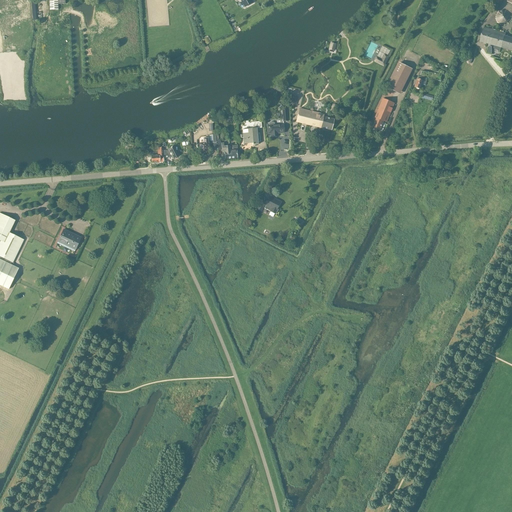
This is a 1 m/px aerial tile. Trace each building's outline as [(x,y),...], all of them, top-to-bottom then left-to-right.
[(65,4),(64,0),(49,0),(50,10),(58,10),(58,5),(65,4)] [(504,24),(505,24),(504,24),(507,22),(509,20),(510,20),(510,16),(509,13),(506,11),(502,10),(499,12),(496,15),(496,19),(498,22),(501,24),(504,24)] [(483,27),(479,41),(511,50),(511,37),(504,36),(505,33),(502,33),(503,31),(501,31),(501,32),(483,27)] [(376,56),(374,61),(384,67),(389,56),(384,54),(382,59),(376,56)] [(396,92),(408,67),(399,63),(387,87),(396,92)] [(10,85),(15,84),(13,64),(0,65),(2,86),(2,88),(3,88),(3,86),(10,85),(10,87),(10,85)] [(418,79),(418,78),(415,87),(420,89),(422,85),(423,85),(426,86),(428,78),(441,82),(442,75),(444,75),(444,72),(438,69),(438,70),(437,70),(437,71),(436,71),(436,73),(437,73),(437,74),(421,71),(420,76),(419,76),(418,79)] [(376,118),(372,127),(380,131),(384,121),(386,122),(394,103),(383,98),(375,117),(376,118)] [(299,109),(296,122),(331,130),(334,119),(323,117),(324,114),(299,109)] [(242,134),(241,135),(241,138),(243,138),(243,143),(252,142),(253,145),(258,144),(258,142),(260,142),(259,133),(257,133),(257,128),(262,128),(261,121),(254,122),(255,128),(251,129),(242,130),(242,134)] [(269,128),(267,128),(267,134),(270,134),(271,137),(278,136),(277,133),(284,133),(283,124),(274,125),(274,123),(273,122),(270,122),(269,123),(269,125),(268,126),(269,128)] [(203,154),(204,153),(208,153),(207,148),(209,148),(209,144),(211,144),(211,143),(211,141),(208,141),(208,138),(203,138),(203,143),(199,144),(197,144),(197,145),(197,146),(197,147),(197,148),(199,148),(199,154),(200,154),(201,154),(202,154),(203,154)] [(220,140),(217,140),(218,150),(222,150),(222,152),(224,151),(225,159),(232,158),(231,145),(224,146),(223,143),(221,143),(220,142),(220,140)] [(172,158),(173,159),(178,156),(175,151),(175,146),(172,147),(170,147),(171,148),(168,149),(168,150),(164,150),(164,158),(172,158)] [(153,154),(147,155),(148,157),(151,157),(152,162),(159,162),(163,161),(163,156),(162,147),(157,148),(158,155),(153,156),(153,154)] [(274,198),(270,197),(264,208),(275,214),(276,214),(278,210),(277,209),(280,202),(276,200),(274,199),(274,198)] [(0,285),(8,289),(18,268),(10,265),(11,262),(13,263),(24,240),(9,233),(15,220),(0,213),(0,285)] [(72,234),(63,229),(57,243),(74,252),(80,240),(72,236),(72,234)]
